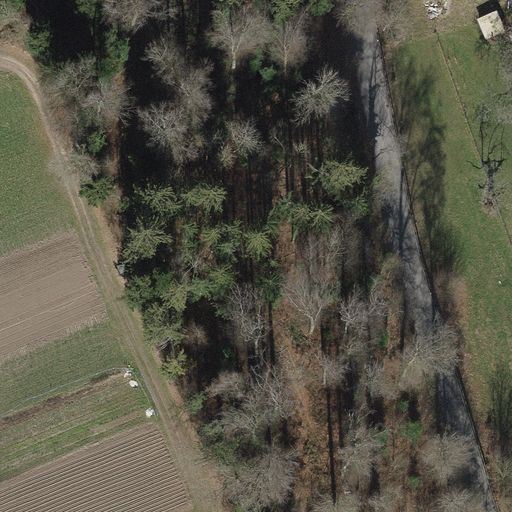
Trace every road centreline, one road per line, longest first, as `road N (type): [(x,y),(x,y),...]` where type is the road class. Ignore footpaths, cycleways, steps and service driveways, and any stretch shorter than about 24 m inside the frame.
road 1 (unclassified): [(493,511),(398,216),(362,0)]
road 2 (track): [(0,64),(36,78),(219,511)]
